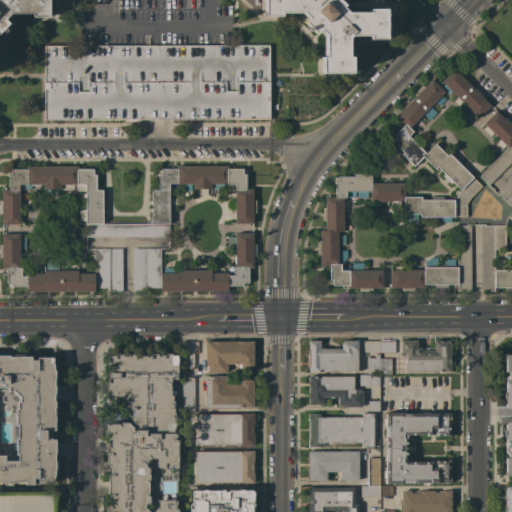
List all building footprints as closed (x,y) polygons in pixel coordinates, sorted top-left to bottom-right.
[(0,0),(48,0),(48,16),(32,16),(32,13),(10,13),(5,19),(9,23),(5,28),(7,30),(5,32),(2,30),(0,32),(0,0)] [(264,0),(339,0),(343,4),(341,7),(347,12),(368,12),(368,9),(385,8),(385,38),(369,39),(369,35),(349,35),(348,37),(348,56),(351,56),(351,73),(321,73),(321,57),(324,57),(324,34),(319,29),(315,33),(310,29),(308,31),(306,29),(308,26),(304,22),(308,18),(302,12),(280,13),(280,16),(264,16),(264,0)] [(44,120),(44,45),(269,44),(269,119),(44,120)] [(456,97),(451,91),(448,94),(441,87),(444,84),(441,82),(454,69),(474,89),(475,87),(484,95),(482,97),(490,105),(477,118),(463,104),(460,107),(453,100),(456,97)] [(343,211),(343,217),(344,217),(344,227),(343,227),(343,231),(337,231),(337,235),(344,235),(344,245),(337,245),(337,264),(340,264),(340,270),(352,270),(352,263),(363,263),(363,270),(382,270),(382,288),(371,288),(371,291),(359,291),(359,288),(348,288),(348,286),(332,286),(332,284),(328,284),(328,279),(329,279),(329,265),(319,265),(319,254),(316,254),(316,241),(319,241),(319,231),(325,231),(325,220),(322,220),(322,208),(325,208),(325,197),(334,197),(335,183),(334,183),(334,178),(337,178),(337,176),(353,176),(353,174),(370,174),(370,183),(404,183),(404,197),(420,196),(420,200),(431,199),(431,197),(443,196),(443,200),(454,199),(460,190),(452,182),(450,184),(442,175),(444,174),(437,166),(434,168),(423,157),(413,166),(401,154),(403,152),(392,141),(393,139),(390,137),(394,134),(404,125),(395,116),(415,96),(414,95),(422,86),(423,87),(431,79),(444,92),(441,95),(445,99),(438,106),(434,102),(429,106),(436,113),(428,120),(422,114),(418,118),(421,122),(414,129),(410,126),(409,127),(413,131),(408,136),(425,153),(435,144),(446,155),(449,153),(450,155),(454,152),(462,160),(459,163),(462,167),(466,164),(474,172),(471,175),(481,186),(470,197),(466,203),(466,217),(450,217),(450,222),(440,222),(440,217),(420,217),(420,214),(417,214),(417,222),(406,222),(406,214),(403,214),(403,201),(397,201),(397,210),(390,210),(390,201),(369,201),(369,191),(367,191),(367,198),(357,198),(357,192),(355,192),(355,197),(345,197),(345,198),(343,198),(343,201),(347,201),(347,211),(343,211)] [(479,175),(507,147),(505,145),(502,148),(494,141),(498,138),(483,123),(495,110),(503,118),(505,116),(511,123),(511,161),(489,184),(479,175)] [(85,221),(79,221),(79,209),(85,209),(85,204),(78,204),(78,193),(85,193),(85,184),(73,184),(73,190),(62,190),(62,184),(61,184),(61,189),(58,189),(58,193),(46,193),(46,189),(43,189),(43,184),(29,185),(29,189),(18,189),(18,194),(20,194),(20,204),(18,204),(18,210),(23,210),(23,221),(19,221),(19,224),(1,224),(1,213),(0,213),(0,201),(1,201),(1,190),(8,190),(8,175),(7,175),(7,171),(10,171),(10,169),(26,169),(26,166),(77,166),(77,169),(93,169),(93,170),(97,170),(97,176),(95,176),(95,190),(102,190),(102,223),(151,223),(151,189),(158,189),(158,175),(157,175),(157,170),(161,170),(161,168),(176,168),(176,166),(227,165),(227,168),(243,168),(243,170),(246,170),(247,175),(245,175),(245,189),(252,189),(252,200),(255,200),(255,212),(253,212),(253,223),(234,224),(234,189),(235,189),(235,183),(226,183),(226,184),(223,184),(223,190),(213,190),(213,184),(211,184),(211,189),(193,189),(193,184),(190,184),(190,191),(180,191),(180,184),(177,184),(177,183),(168,183),(168,237),(85,237),(85,221)] [(511,208),(496,192),(511,175),(511,208)] [(470,290),(469,290),(469,291),(457,291),(457,284),(447,284),(447,288),(434,288),(434,285),(424,285),(424,288),(413,288),(413,291),(401,291),(401,288),(390,288),(390,270),(423,270),(423,267),(443,267),(443,260),(454,260),(454,267),(457,267),(457,226),(470,225),(470,290)] [(505,225),(505,249),(494,249),(494,270),(511,269),(511,291),(504,291),(504,287),(494,287),(494,291),(481,291),(481,290),(480,225),(505,225)] [(160,248),(160,273),(176,273),(176,270),(211,270),(211,273),(228,273),(228,275),(233,275),(233,267),(235,267),(235,248),(227,248),(227,237),(234,237),(234,233),(253,233),(253,244),(255,244),(255,256),(252,256),(253,268),(248,268),(248,283),(246,283),(246,287),(241,287),(241,286),(227,286),(227,291),(160,291),(160,288),(145,288),(145,291),(133,292),(133,291),(132,291),(132,248),(160,248)] [(122,291),(109,291),(109,288),(94,288),(94,292),(27,292),(27,286),(13,286),(13,288),(8,288),(8,284),(6,284),(6,269),(1,269),(1,257),(0,257),(0,245),(1,245),(1,234),(19,234),(19,237),(25,237),(25,249),(19,249),(19,267),(21,267),(21,276),(27,276),(27,274),(36,274),(36,270),(41,270),(41,273),(43,273),(43,270),(48,270),(48,263),(58,263),(58,270),(78,270),(78,273),(94,273),(94,249),(122,249),(122,291)] [(308,372),(308,367),(307,350),(308,350),(308,341),(319,340),(319,342),(320,343),(320,345),(320,347),(320,348),(341,348),(341,343),(341,342),(343,341),(344,341),(357,340),(357,350),(357,372),(308,372)] [(379,353),(379,352),(363,352),(363,341),(379,340),(379,341),(379,353)] [(197,341),(197,353),(193,353),(193,369),(182,369),(182,341),(197,341)] [(253,365),(252,366),(251,368),(249,368),(238,368),(238,364),(225,364),(226,366),(226,369),(225,370),(225,372),(207,372),(207,366),(205,366),(205,341),(212,341),(220,341),(237,341),(244,341),(253,341),(253,365)] [(379,341),(395,341),(395,353),(379,353),(379,341)] [(405,354),(400,354),(400,353),(398,353),(398,349),(400,349),(400,341),(419,341),(419,347),(433,348),(433,341),(450,341),(449,364),(450,364),(450,372),(404,371),(404,363),(406,363),(406,359),(405,359),(405,354)] [(177,379),(174,379),(170,377),(170,396),(172,396),(172,400),(173,400),(173,413),(175,413),(175,429),(173,429),(173,433),(176,433),(176,437),(175,437),(175,440),(177,440),(177,468),(176,468),(176,509),(177,509),(177,511),(108,511),(106,511),(106,503),(108,503),(108,502),(110,502),(109,495),(108,495),(108,475),(109,475),(109,467),(108,467),(108,465),(106,465),(106,425),(107,424),(120,423),(120,422),(128,422),(130,424),(130,416),(131,416),(131,408),(129,408),(129,401),(132,401),(131,398),(132,397),(127,391),(126,392),(124,392),(124,394),(122,396),(114,396),(114,397),(107,397),(107,396),(106,395),(106,382),(108,382),(108,378),(109,378),(109,373),(108,373),(108,355),(115,355),(115,353),(122,353),(122,355),(127,355),(127,353),(135,353),(135,355),(136,355),(136,356),(139,356),(139,355),(146,355),(146,356),(149,356),(149,355),(151,355),(151,353),(157,353),(157,355),(164,355),(164,353),(171,353),(171,355),(177,355),(177,379)] [(368,374),(367,358),(374,358),(374,354),(379,354),(379,358),(379,374),(368,374)] [(511,354),(502,354),(503,407),(511,407),(511,421),(503,422),(503,475),(511,475),(511,354)] [(3,482),(0,482),(0,355),(9,355),(9,357),(31,356),(31,360),(37,360),(37,358),(53,357),(53,364),(53,370),(54,370),(55,379),(54,379),(54,380),(55,380),(55,394),(53,394),(54,401),(55,408),(54,408),(54,415),(55,430),(51,430),(51,439),(55,439),(55,451),(56,451),(56,469),(55,469),(55,470),(54,470),(54,476),(54,482),(38,482),(38,478),(33,478),(33,484),(25,485),(25,482),(19,482),(12,482),(12,485),(3,485),(3,482)] [(379,358),(391,359),(390,374),(379,374),(379,358)] [(359,385),(358,375),(378,375),(378,385),(359,385)] [(205,383),(204,383),(204,381),(207,381),(207,376),(212,377),(212,376),(225,376),(225,377),(227,379),(227,382),(226,384),(240,384),(240,379),(249,379),(251,380),(252,382),(253,383),(253,407),(237,407),(237,408),(205,408),(205,383)] [(353,376),(353,390),(354,390),(354,391),(362,391),(362,407),(346,407),(346,406),(337,406),(337,403),(337,402),(337,400),(337,398),(337,397),(323,397),(323,405),(308,405),(308,398),(308,376),(353,376)] [(194,412),(183,412),(183,381),(185,381),(185,377),(193,377),(194,412)] [(378,400),(378,411),(368,411),(367,401),(378,400)] [(422,414),(422,412),(428,412),(428,413),(450,413),(450,422),(449,422),(449,433),(450,434),(451,435),(450,436),(449,437),(448,437),(447,436),(426,435),(426,434),(406,435),(406,461),(432,462),(432,460),(447,461),(447,459),(448,459),(449,459),(450,459),(451,461),(451,462),(450,462),(449,463),(449,474),(450,474),(450,482),(428,483),(428,485),(422,485),(422,482),(403,482),(403,483),(385,484),(385,478),(383,478),(383,470),(385,470),(385,427),(383,427),(383,419),(384,419),(384,418),(385,418),(385,413),(403,413),(403,414),(422,414)] [(253,413),(253,423),(253,427),(252,427),(252,432),(253,432),(253,436),(253,445),(240,446),(240,445),(195,446),(195,428),(191,428),(190,424),(195,424),(195,414),(253,413)] [(361,417),(361,413),(372,413),(372,446),(361,446),(361,443),(319,443),(319,447),(308,447),(308,439),(307,439),(307,421),(308,421),(308,413),(319,413),(319,417),(361,417)] [(253,451),(253,460),(253,464),(252,464),(252,469),(253,469),(253,473),(254,483),(240,483),(240,482),(195,483),(195,451),(253,451)] [(358,451),(358,480),(344,480),(344,481),(339,481),(339,477),(339,471),(328,471),(328,478),(326,478),(326,480),(317,480),(317,481),(306,481),(306,458),(307,458),(307,451),(358,451)] [(367,485),(366,457),(379,457),(379,485),(367,485)] [(380,495),(379,495),(379,496),(360,496),(360,485),(379,485),(380,486),(391,486),(391,495),(380,495)] [(511,511),(511,486),(503,487),(503,511),(511,511)] [(358,511),(342,511),(342,510),(325,510),(325,511),(308,511),(308,487),(354,487),(354,504),(358,504),(358,511)] [(189,511),(189,504),(190,504),(190,503),(191,503),(191,502),(192,502),(192,499),(191,499),(191,494),(192,494),(192,490),(201,490),(206,490),(220,490),(223,490),(238,490),(238,489),(242,489),(242,490),(252,490),(252,491),(253,491),(253,492),(253,496),(254,496),(254,511),(253,511),(189,511)] [(399,511),(399,509),(401,509),(401,490),(410,490),(410,493),(419,493),(419,491),(419,490),(434,491),(434,493),(442,493),(442,491),(443,491),(450,491),(450,507),(451,507),(451,511),(399,511)] [(0,511),(0,494),(54,494),(54,511),(0,511)]
